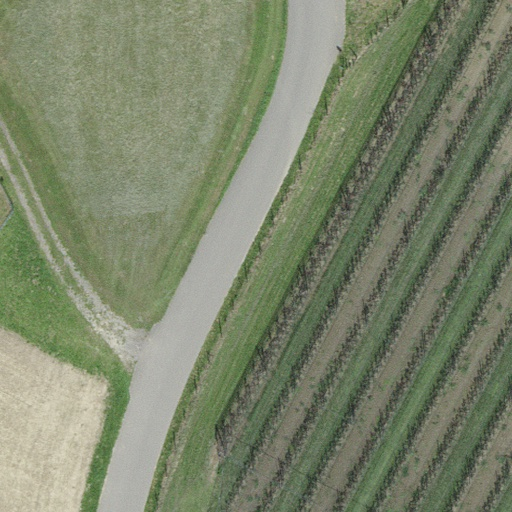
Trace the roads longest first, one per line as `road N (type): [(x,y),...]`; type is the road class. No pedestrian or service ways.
road 1 (residential): [(320,0),(301,95),(168,370),(123,511)]
road 2 (track): [(168,370),(97,314),(0,130)]
